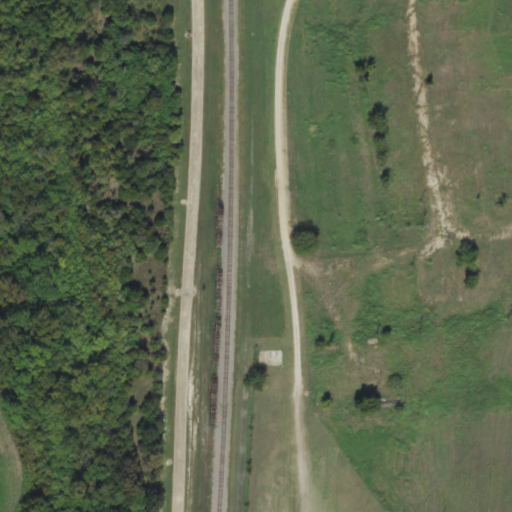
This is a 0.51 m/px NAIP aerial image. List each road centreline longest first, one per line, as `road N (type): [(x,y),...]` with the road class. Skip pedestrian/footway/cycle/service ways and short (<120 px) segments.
road 1 (residential): [(309,511),(282,169),(282,69),(297,0)]
road 2 (residential): [(197,0),(177,511)]
